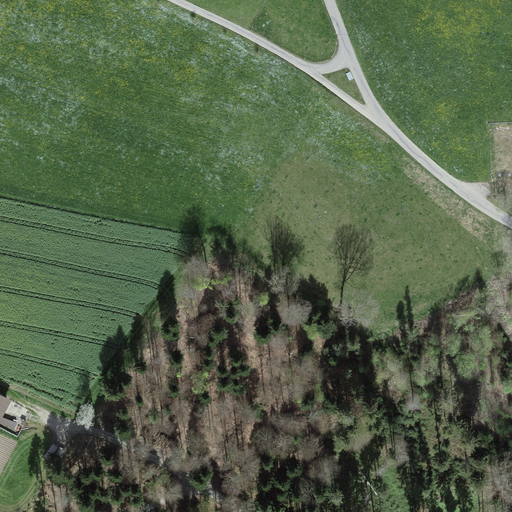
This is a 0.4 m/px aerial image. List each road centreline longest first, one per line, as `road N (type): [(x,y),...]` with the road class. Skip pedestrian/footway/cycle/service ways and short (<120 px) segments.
road 1 (unclassified): [(511,222),(436,170),(382,120),(329,0)]
road 2 (track): [(175,0),(252,36),(382,120)]
road 3 (track): [(21,399),(199,479)]
